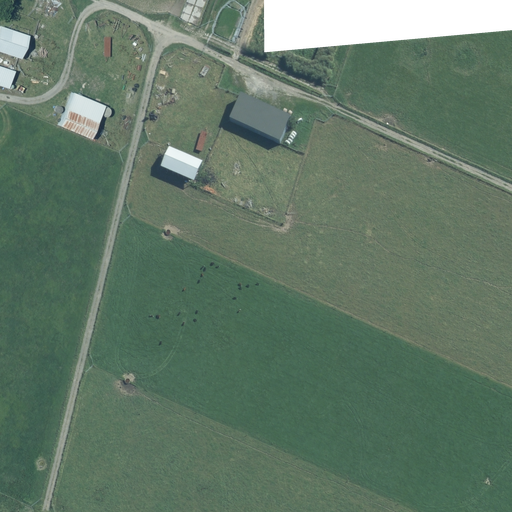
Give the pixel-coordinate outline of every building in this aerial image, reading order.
[(28,35),(0,25),(0,51),(19,58),(28,35)] [(13,69),(0,65),(0,85),(7,87),(13,69)] [(103,105),(71,91),(57,123),(89,137),(103,105)] [(290,119),(241,96),(230,119),(279,142),(290,119)] [(203,163),(168,148),(159,168),(194,183),(203,163)]
